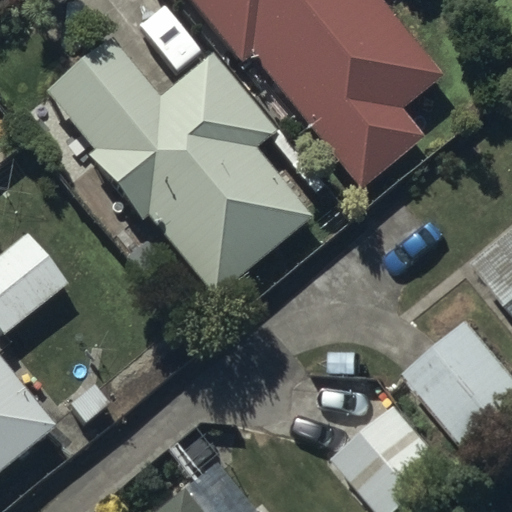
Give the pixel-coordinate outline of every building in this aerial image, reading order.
[(181,0),(237,67),(247,58),(358,191),(420,142),(396,115),(437,79),(366,0),(181,0)] [(105,40),(41,93),(91,152),(83,159),(137,224),(143,219),(210,299),(308,217),(253,151),(277,131),(212,53),(155,100),(105,40)] [(511,229),(469,266),(511,316),(511,229)] [(67,287),(23,235),(0,254),(0,332),(5,338),(67,287)] [(511,404),(511,374),(466,320),(401,374),(462,446),(511,404)] [(0,472),(52,430),(0,366),(0,472)] [(402,511),(451,470),(394,406),(332,460),(378,511),(402,511)] [(268,511),(259,499),(247,509),(216,469),(159,511),(268,511)]
